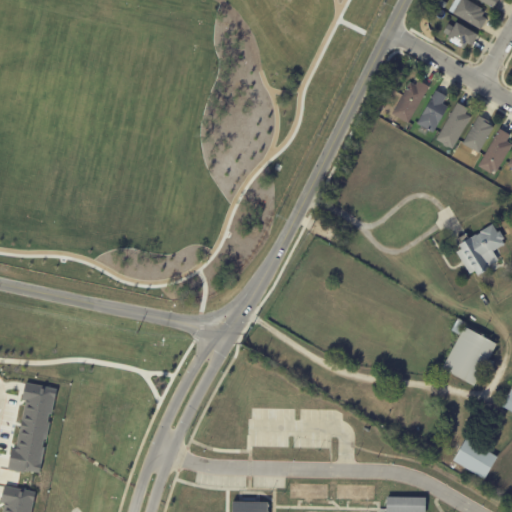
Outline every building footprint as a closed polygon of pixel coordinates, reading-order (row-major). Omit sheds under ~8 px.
[(483,11),(482,12),(485,14),(483,18),(488,21),(482,31),(453,15),(462,0),(464,0),(483,10),(483,11)] [(499,0),(494,10),(476,0),(499,0)] [(445,39),(455,23),(476,35),(470,45),(469,44),(468,45),(466,43),(462,49),(445,39)] [(420,82),(430,88),(409,125),(392,116),(410,83),(417,87),(420,82)] [(437,92),(447,98),(443,105),(448,108),(434,134),(418,125),(437,92)] [(451,150),(471,114),(455,105),(434,141),(451,150)] [(480,117),(491,124),(490,126),(495,129),(480,155),(463,145),(480,117)] [(500,130),(510,136),(507,142),(511,145),(511,148),(510,152),(497,173),(494,170),(491,175),(478,168),(500,130)] [(498,250),(494,253),(499,262),(489,268),(490,270),(479,277),(476,272),(471,276),(457,254),(462,250),(460,247),(476,236),(477,237),(481,234),(481,233),(493,225),(498,234),(500,233),(505,240),(503,242),(505,246),(498,250)] [(338,231),(343,234),(339,241),(334,238),(338,231)] [(452,332),(458,320),(464,323),(458,335),(452,332)] [(440,371),(462,330),(493,347),(472,388),(440,371)] [(38,473),(31,472),(31,473),(25,472),(25,471),(23,470),(22,473),(6,470),(10,449),(14,450),(25,401),(21,400),(24,384),(55,390),(50,416),(48,415),(46,422),(49,423),(45,440),(43,440),(41,448),(44,449),(38,473)] [(511,415),(501,408),(511,391),(511,415)] [(420,399),(420,438),(412,438),(412,399),(420,399)] [(482,480),(452,463),(465,441),(495,458),(482,480)] [(373,484),(373,502),(334,501),(335,483),(373,484)] [(326,484),(325,499),(288,499),(288,484),(326,484)] [(30,511),(34,492),(27,491),(27,490),(20,489),(20,490),(3,486),(0,498),(0,503),(3,504),(1,511),(30,511)] [(423,498),(423,511),(385,511),(385,497),(423,498)] [(231,511),(232,502),(265,502),(265,511),(231,511)]
